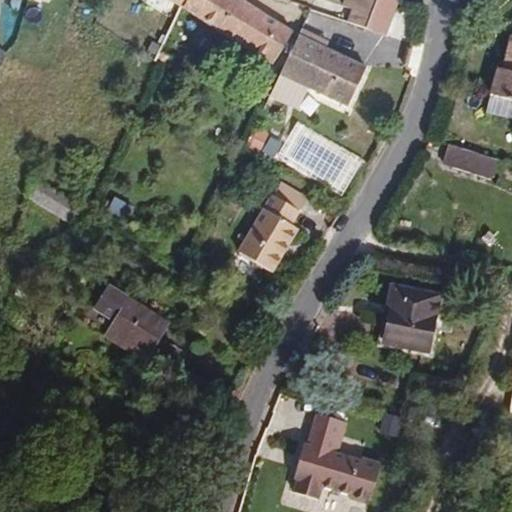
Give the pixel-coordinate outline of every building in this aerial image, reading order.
[(145,0),(128,31),(141,40),(159,7),(170,14),(177,0),(145,0)] [(238,0),(177,0),(170,14),(264,69),(286,29),(238,0)] [(358,15),(363,0),(341,0),(341,2),(352,6),(350,14),(358,15)] [(305,88),(340,104),(355,62),(294,36),(275,74),(305,88)] [(490,113),(511,117),(511,40),(505,71),(499,71),(491,107),(490,113)] [(151,52),(146,64),(158,70),(164,59),(151,52)] [(355,62),(340,104),(346,107),(363,65),(355,62)] [(275,74),(266,93),(295,107),(305,88),(275,74)] [(283,140),(274,135),(264,152),(273,157),(283,140)] [(347,160),(306,135),(293,156),(334,181),(347,160)] [(486,179),(493,159),(485,158),(444,148),(439,167),(486,179)] [(14,178),(8,194),(36,210),(40,193),(14,178)] [(303,194),(279,181),(238,250),(271,269),(285,244),(283,242),(292,225),(287,222),(303,194)] [(40,193),(36,210),(58,223),(67,209),(40,193)] [(394,314),(387,349),(431,358),(441,302),(394,291),(389,313),(394,314)] [(116,336),(133,308),(115,297),(100,318),(105,322),(101,328),(116,336)] [(168,329),(133,308),(112,344),(147,366),(168,329)] [(206,387),(185,381),(182,396),(202,401),(206,387)] [(298,444),(287,478),(291,479),(287,492),(311,500),(315,487),(343,496),(342,499),(361,506),(374,467),(355,460),(354,464),(331,455),(340,424),(312,415),(302,446),(298,444)]
